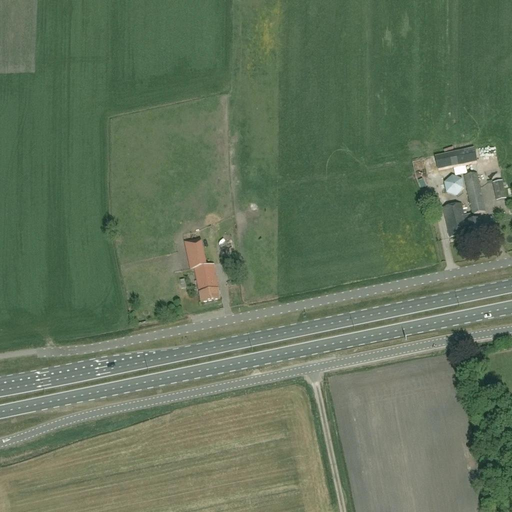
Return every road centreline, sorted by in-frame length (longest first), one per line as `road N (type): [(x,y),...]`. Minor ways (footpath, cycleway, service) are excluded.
road 1 (unclassified): [(0,444),(96,413),(511,331)]
road 2 (primary): [(0,413),(511,308)]
road 3 (primary): [(511,286),(0,390)]
road 4 (unclassified): [(36,351),(88,348),(511,263)]
